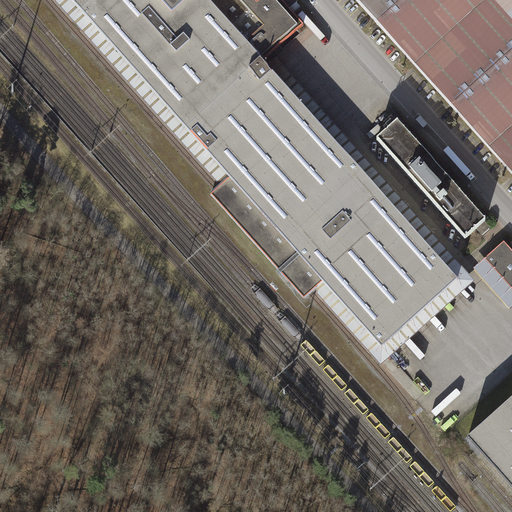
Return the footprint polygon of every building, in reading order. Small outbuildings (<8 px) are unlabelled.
[(280,0),(69,0),(230,178),(211,195),(304,299),(314,290),(323,282),(382,348),(451,286),(454,289),(464,281),(453,268),(449,271),(352,162),(360,155),(344,138),(336,145),(262,62),(271,54),(303,26),(280,0)] [(511,0),(355,0),(511,174),(511,0)] [(271,54),(262,62),(336,145),(344,138),(360,155),(352,162),(449,271),(453,268),(464,281),(454,289),(451,286),(382,348),(323,282),(314,290),(381,365),(383,364),(391,373),(399,365),(391,356),(475,281),(271,54)] [(437,167),(397,122),(377,140),(465,238),(480,224),(485,220),(437,167)] [(511,250),(504,242),(485,259),(511,288),(511,250)] [(511,398),(467,439),(492,466),(499,473),(499,474),(511,489),(511,398)]
